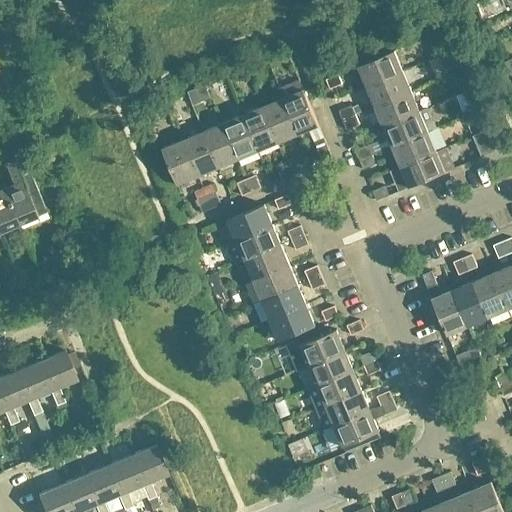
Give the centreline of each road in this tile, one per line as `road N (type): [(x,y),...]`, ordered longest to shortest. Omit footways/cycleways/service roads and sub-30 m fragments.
road 1 (residential): [(440,441),(363,253),(381,245)]
road 2 (residential): [(282,511),(440,441)]
road 3 (residential): [(343,162),(205,219)]
road 4 (residential): [(381,245),(511,190)]
